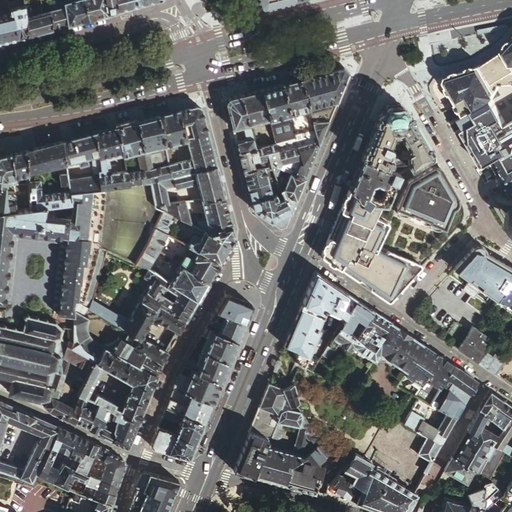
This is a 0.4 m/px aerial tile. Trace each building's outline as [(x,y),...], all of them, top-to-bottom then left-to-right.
[(52,11),(54,28),(68,25),(65,0),(59,0),(59,1),(51,3),(52,11)] [(65,0),(68,25),(88,19),(84,0),(65,0)] [(84,0),(88,19),(107,14),(104,0),(84,0)] [(114,0),(104,0),(107,14),(117,11),(114,0)] [(114,0),(117,11),(137,5),(135,0),(114,0)] [(24,4),(27,36),(54,28),(52,11),(42,14),(42,11),(34,13),(31,12),(29,9),(28,3),(24,4)] [(0,42),(27,36),(24,4),(9,7),(8,9),(9,13),(0,14),(0,42)] [(504,23),(475,29),(476,34),(505,29),(504,23)] [(511,83),(511,40),(510,42),(507,45),(504,47),(501,50),(497,53),(493,56),(490,58),(487,60),(483,62),(480,63),(476,65),(472,67),(468,69),(465,70),(461,71),(457,72),(447,74),(445,80),(463,112),(447,121),(448,123),(459,117),(467,112),(491,98),(498,84),(511,83)] [(341,90),(349,72),(344,67),(336,69),(324,72),(302,78),(309,107),(310,115),(313,127),(317,144),(319,143),(329,119),(341,90)] [(309,107),(302,78),(293,80),(287,81),(281,83),(289,113),(309,107)] [(289,113),(281,83),(274,85),(261,88),(268,118),(269,121),(275,142),(295,137),(294,132),(291,120),(289,113)] [(491,98),(467,112),(459,117),(469,135),(481,156),(485,162),(485,163),(499,155),(510,175),(511,175),(511,83),(498,84),(491,98)] [(241,93),(249,122),(262,119),(268,118),(261,88),(253,90),(241,93)] [(242,124),(249,122),(241,93),(228,97),(225,101),(232,127),(242,124)] [(197,104),(179,109),(185,136),(207,130),(201,107),(197,104)] [(363,153),(362,157),(385,167),(387,161),(389,162),(391,161),(391,157),(388,153),(390,152),(390,151),(390,142),(387,141),(392,130),(394,131),(395,132),(396,131),(397,131),(398,130),(405,141),(406,160),(410,166),(429,155),(431,150),(426,143),(425,143),(412,121),(413,119),(409,111),(408,111),(407,111),(405,110),(405,109),(404,108),(403,107),(402,107),(401,106),(400,106),(400,104),(387,105),(387,107),(384,107),(383,110),(382,112),(381,112),(380,113),(379,114),(376,121),(376,123),(367,144),(366,145),(363,152),(363,153)] [(179,109),(158,114),(174,175),(194,169),(191,157),(175,161),(171,143),(186,139),(185,136),(179,109)] [(174,175),(158,114),(137,120),(148,167),(149,166),(152,179),(174,175)] [(313,127),(310,115),(291,120),(294,132),(313,127)] [(150,180),(152,179),(149,166),(148,167),(137,120),(116,125),(122,151),(123,154),(126,164),(130,163),(129,154),(137,152),(140,168),(127,169),(131,183),(150,180)] [(242,124),(245,138),(252,136),(249,122),(242,124)] [(122,151),(116,125),(95,131),(98,153),(99,153),(99,156),(100,156),(101,167),(98,167),(99,173),(102,187),(131,183),(127,169),(126,168),(113,170),(108,170),(108,168),(112,167),(110,157),(106,158),(105,154),(122,151)] [(304,178),(319,143),(317,144),(313,127),(294,132),(295,137),(300,155),(302,162),(290,162),(280,163),(267,163),(268,165),(273,167),(304,178)] [(191,157),(194,169),(216,164),(207,130),(185,136),(186,139),(189,148),(194,147),(196,156),(191,157)] [(95,131),(62,139),(66,162),(78,159),(79,163),(81,164),(90,161),(88,156),(96,154),(98,153),(95,131)] [(235,140),(238,151),(255,146),(252,136),(245,138),(235,140)] [(289,158),(300,155),(295,137),(275,142),(280,163),(290,162),(289,158)] [(62,139),(27,149),(29,170),(55,164),(56,172),(59,171),(61,184),(70,183),(69,177),(66,162),(62,139)] [(275,142),(255,146),(258,158),(259,160),(266,159),(267,163),(280,163),(275,142)] [(238,151),(243,170),(255,168),(253,159),(258,158),(255,146),(238,151)] [(11,153),(15,177),(25,175),(25,183),(30,183),(30,179),(29,170),(27,149),(11,153)] [(7,179),(15,177),(11,153),(0,155),(0,184),(5,184),(8,184),(7,179)] [(385,167),(362,157),(355,172),(348,189),(370,199),(378,202),(385,205),(398,173),(385,167)] [(266,159),(259,160),(260,167),(265,166),(265,163),(267,163),(266,159)] [(450,187),(436,162),(407,179),(406,180),(405,181),(405,182),(404,184),(395,206),(397,206),(396,208),(396,209),(397,210),(397,211),(398,212),(399,213),(400,214),(402,214),(403,215),(405,215),(406,214),(407,214),(408,213),(409,211),(411,212),(411,211),(430,218),(430,219),(431,220),(430,222),(432,224),(433,226),(434,227),(435,227),(437,228),(439,228),(440,228),(441,228),(442,227),(443,227),(444,224),(445,225),(452,209),(460,204),(450,187)] [(194,169),(174,175),(152,179),(150,180),(156,203),(157,203),(168,201),(164,185),(175,183),(175,186),(176,186),(197,182),(201,198),(224,195),(216,164),(194,169)] [(271,171),(268,165),(265,166),(260,167),(255,168),(243,170),(247,187),(275,179),(271,171)] [(282,191),(291,211),(298,192),(304,178),(273,167),(271,171),(275,179),(282,191)] [(70,183),(71,188),(71,192),(102,187),(99,173),(69,177),(70,183)] [(25,175),(15,177),(16,185),(25,183),(25,175)] [(31,209),(45,207),(51,206),(72,203),(73,199),(71,192),(71,188),(62,189),(41,192),(40,178),(30,179),(30,183),(29,208),(31,207),(31,209)] [(282,191),(275,179),(247,187),(250,200),(282,191)] [(102,187),(71,192),(73,199),(72,203),(68,236),(57,317),(72,319),(72,305),(73,299),(86,306),(87,306),(92,297),(107,248),(135,260),(147,241),(154,225),(163,207),(157,203),(156,203),(150,180),(131,183),(102,187)] [(0,184),(0,211),(14,210),(16,185),(5,186),(5,184),(0,184)] [(370,199),(348,189),(343,202),(338,213),(368,223),(372,216),(368,214),(369,210),(368,209),(366,207),(370,199)] [(288,216),(291,211),(282,191),(250,200),(253,208),(279,227),(284,226),(287,220),(288,216)] [(231,223),(224,195),(201,198),(205,217),(202,218),(204,229),(205,229),(209,231),(209,230),(219,227),(219,226),(231,223)] [(168,201),(157,203),(163,207),(173,212),(197,225),(196,219),(189,215),(185,200),(184,199),(168,201)] [(392,297),(422,264),(421,260),(392,244),(388,245),(386,249),(376,244),(388,223),(387,219),(382,216),(373,212),(378,202),(370,199),(366,207),(368,209),(369,210),(368,214),(372,216),(368,223),(356,249),(370,259),(356,279),(385,298),(392,297)] [(44,216),(45,207),(31,209),(31,207),(29,208),(14,210),(12,229),(68,236),(72,203),(51,206),(50,217),(44,216)] [(173,212),(163,207),(154,225),(166,231),(173,219),(170,218),(173,212)] [(0,211),(0,300),(4,301),(11,234),(12,229),(14,210),(0,211)] [(368,223),(338,213),(334,223),(330,233),(320,256),(338,267),(347,254),(352,256),(356,249),(368,223)] [(209,231),(231,243),(235,237),(231,223),(219,226),(219,227),(209,230),(209,231)] [(166,231),(154,225),(147,241),(158,248),(168,232),(166,231)] [(61,242),(51,315),(52,315),(57,317),(68,236),(12,229),(11,234),(17,235),(61,242)] [(220,261),(231,243),(209,231),(205,229),(201,236),(196,234),(194,234),(191,240),(190,240),(188,244),(197,249),(220,261)] [(11,234),(4,301),(10,302),(17,235),(11,234)] [(158,248),(147,241),(135,260),(148,267),(158,248)] [(472,247),(452,268),(468,279),(465,283),(471,287),(476,291),(479,287),(496,299),(511,275),(511,267),(496,258),(484,251),(482,248),(482,247),(481,247),(480,246),(478,246),(477,245),(475,245),(473,246),(472,247)] [(208,281),(220,261),(197,249),(192,256),(184,252),(178,262),(179,262),(208,281)] [(347,254),(338,267),(356,279),(370,259),(356,249),(352,256),(347,254)] [(197,299),(208,281),(179,262),(169,280),(168,280),(197,299)] [(150,277),(145,286),(161,295),(157,302),(185,319),(197,299),(168,280),(169,280),(154,270),(153,270),(149,267),(144,274),(150,277)] [(150,277),(144,274),(141,272),(136,281),(145,286),(150,277)] [(346,320),(356,299),(317,273),(314,273),(307,289),(301,302),(287,335),(298,341),(299,354),(323,369),(326,363),(316,357),(321,338),(325,339),(332,323),(330,322),(331,320),(326,318),(327,313),(346,320)] [(511,275),(496,299),(508,307),(507,308),(510,311),(511,312),(511,275)] [(129,330),(140,335),(151,315),(178,331),(185,319),(157,302),(161,295),(145,286),(128,315),(118,310),(117,311),(92,297),(87,306),(87,307),(129,330)] [(463,302),(483,317),(491,305),(474,294),(476,291),(471,287),(469,290),(471,291),(463,302)] [(215,309),(245,321),(249,312),(252,304),(223,292),(215,309)] [(72,331),(72,335),(70,346),(93,359),(86,374),(77,392),(88,397),(97,401),(105,405),(112,409),(137,421),(161,361),(167,351),(140,335),(129,330),(124,339),(117,335),(117,336),(115,339),(114,340),(112,341),(111,342),(109,343),(107,344),(105,345),(103,345),(102,345),(100,345),(98,344),(96,344),(93,342),(90,340),(89,338),(87,336),(86,334),(86,332),(85,330),(85,326),(86,324),(88,319),(81,315),(86,306),(73,299),(72,305),(72,319),(72,331)] [(367,340),(378,314),(356,299),(346,320),(342,328),(367,340)] [(215,309),(204,326),(237,340),(241,331),(245,321),(215,309)] [(21,328),(0,323),(0,374),(10,377),(7,391),(38,398),(46,398),(49,387),(44,382),(47,371),(44,370),(52,369),(54,371),(56,371),(56,370),(53,367),(55,359),(58,358),(59,357),(58,356),(55,356),(52,352),(55,340),(61,338),(63,329),(55,321),(25,314),(21,328)] [(381,341),(390,322),(378,314),(367,340),(342,328),(328,358),(332,360),(337,351),(339,350),(343,342),(356,348),(357,345),(379,358),(380,354),(385,343),(381,341)] [(380,354),(395,365),(407,373),(423,344),(390,322),(381,341),(385,343),(380,354)] [(473,325),(457,348),(477,361),(486,348),(493,338),(479,329),(473,325)] [(188,367),(220,381),(237,340),(204,326),(182,364),(188,367)] [(46,398),(38,398),(41,404),(42,405),(43,406),(44,407),(45,408),(46,408),(46,409),(47,410),(49,410),(50,411),(73,422),(74,420),(81,404),(85,404),(88,397),(77,392),(70,405),(55,398),(67,358),(81,365),(78,370),(86,374),(93,359),(70,346),(72,335),(72,331),(68,330),(67,341),(62,341),(61,339),(61,338),(55,340),(52,352),(55,356),(58,356),(59,357),(58,358),(55,359),(53,367),(56,370),(56,371),(54,371),(52,369),(44,370),(47,371),(44,382),(49,387),(46,398)] [(424,382),(440,356),(423,344),(407,373),(406,375),(422,386),(424,382)] [(486,348),(477,361),(495,373),(505,359),(494,352),(493,353),(486,348)] [(441,386),(454,365),(440,356),(424,382),(428,385),(430,384),(432,381),(441,386)] [(441,386),(431,402),(437,406),(445,392),(464,403),(470,393),(477,381),(454,365),(441,386)] [(191,393),(211,401),(212,402),(220,381),(188,367),(185,375),(179,372),(173,386),(191,393)] [(258,405),(259,406),(280,414),(282,411),(291,407),(283,389),(269,383),(267,382),(263,394),(258,405)] [(283,389),(291,407),(297,404),(299,403),(291,385),(283,389)] [(489,389),(478,410),(486,415),(490,418),(502,398),(489,389)] [(165,406),(203,421),(211,401),(191,393),(187,404),(183,403),(181,399),(182,397),(170,393),(165,406)] [(426,434),(439,443),(440,443),(455,417),(446,411),(437,426),(421,416),(430,401),(418,395),(417,398),(403,420),(426,434)] [(511,413),(511,404),(502,398),(490,418),(504,426),(511,413)] [(0,468),(29,478),(32,472),(33,472),(57,425),(0,399),(0,468)] [(97,401),(94,408),(92,411),(97,413),(99,408),(103,410),(105,405),(97,401)] [(92,411),(94,408),(85,404),(81,404),(74,420),(86,426),(92,411)] [(280,414),(259,406),(249,431),(264,438),(261,444),(264,446),(264,445),(267,439),(267,438),(268,437),(269,437),(270,437),(271,437),(272,436),(274,430),(282,433),(285,424),(299,427),(301,415),(298,410),(299,410),(297,404),(291,407),(282,411),(280,414)] [(200,430),(203,421),(165,406),(161,415),(179,422),(175,432),(157,425),(150,442),(152,447),(189,458),(193,449),(200,430)] [(127,444),(137,421),(112,409),(110,412),(112,416),(116,417),(115,422),(114,422),(113,429),(113,430),(115,433),(112,439),(125,445),(126,445),(127,444)] [(486,415),(478,410),(467,429),(475,434),(477,430),(486,415)] [(92,411),(86,426),(86,428),(112,439),(115,433),(113,430),(108,427),(102,424),(105,417),(97,413),(92,411)] [(107,411),(105,417),(114,422),(115,422),(116,417),(112,416),(110,412),(107,411)] [(494,441),(493,443),(511,454),(511,413),(504,426),(494,441)] [(308,426),(301,415),(299,427),(292,452),(264,445),(264,446),(252,475),(283,484),(290,462),(301,454),(310,450),(330,443),(308,426)] [(504,426),(490,418),(486,415),(477,430),(494,441),(504,426)] [(114,422),(105,417),(102,424),(108,427),(113,430),(113,429),(114,422)] [(69,447),(75,433),(69,430),(59,425),(57,425),(33,472),(48,478),(62,458),(67,450),(69,447)] [(494,441),(477,430),(475,434),(467,429),(451,456),(473,470),(475,471),(493,443),(494,441)] [(232,472),(252,475),(264,446),(261,444),(264,438),(249,431),(232,472)] [(76,434),(75,433),(69,447),(67,450),(74,453),(69,463),(73,466),(83,470),(91,454),(80,449),(86,438),(76,434)] [(430,460),(439,443),(426,434),(416,453),(430,460)] [(91,454),(96,444),(86,438),(80,449),(91,454)] [(330,443),(310,450),(314,460),(324,455),(325,457),(330,455),(339,452),(329,444),(330,443)] [(84,479),(83,481),(114,492),(116,483),(118,484),(125,462),(122,457),(108,452),(107,448),(96,444),(91,454),(106,460),(100,476),(87,471),(84,479)] [(283,484),(316,492),(316,491),(315,490),(316,488),(315,487),(317,478),(318,478),(320,477),(322,468),(320,466),(319,465),(317,464),(317,461),(314,460),(310,450),(301,454),(290,462),(283,484)] [(415,491),(419,481),(393,471),(373,463),(374,459),(357,453),(353,463),(352,463),(351,463),(360,471),(355,489),(356,489),(353,500),(384,511),(399,511),(402,511),(415,492),(415,491)] [(473,470),(451,456),(443,470),(465,483),(473,470)] [(62,458),(48,478),(67,486),(72,475),(84,479),(87,471),(83,470),(73,466),(69,463),(62,458)] [(351,463),(328,482),(353,500),(356,489),(355,489),(360,471),(351,463)] [(125,511),(164,511),(170,499),(178,480),(143,470),(139,473),(135,485),(145,490),(140,502),(138,501),(130,498),(125,511)] [(79,491),(83,481),(84,479),(72,475),(67,486),(75,489),(79,491)] [(511,511),(511,478),(506,486),(508,488),(503,493),(493,503),(493,502),(488,507),(488,509),(482,511),(511,511)] [(503,493),(491,480),(490,481),(483,483),(483,486),(465,490),(465,495),(465,500),(465,501),(461,511),(482,511),(488,509),(488,507),(493,502),(493,503),(503,493)] [(114,492),(83,481),(79,491),(96,497),(110,502),(114,492)] [(239,489),(237,497),(254,502),(256,494),(239,489)] [(427,511),(432,496),(423,493),(416,511),(427,511)] [(439,511),(461,511),(465,501),(443,496),(439,511)] [(108,509),(110,502),(96,497),(90,511),(84,509),(82,511),(109,511),(110,510),(108,509)]
